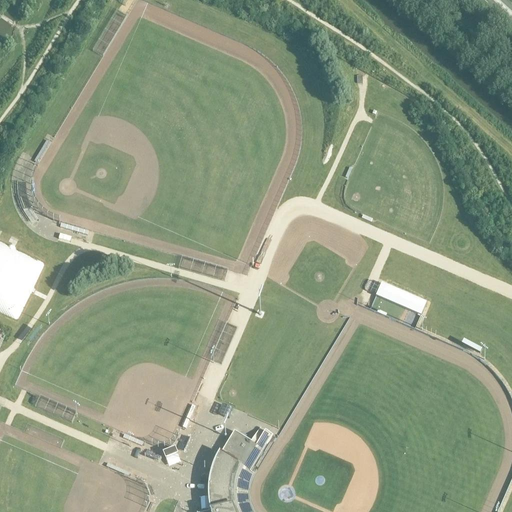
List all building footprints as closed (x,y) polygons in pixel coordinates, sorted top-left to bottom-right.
[(37,163),(50,142),(46,141),(34,161),(37,163)] [(87,236),(88,232),(61,224),(60,228),(87,236)] [(421,316),(427,303),(382,283),(376,297),(421,316)] [(186,429),(196,407),(192,405),(182,427),(186,429)] [(251,443),(234,433),(227,443),(221,453),(220,455),(219,457),(218,458),(217,461),(216,462),(216,464),(215,466),(214,468),(213,470),(213,472),(212,475),(212,477),(211,480),(211,482),(210,484),(210,487),(210,489),(210,491),(210,494),(210,496),(210,499),(210,501),(210,503),(211,506),(211,508),(211,510),(212,511),(210,511),(253,511),(250,503),(249,493),(250,483),(254,474),(249,471),(251,469),(250,468),(251,467),(252,467),(251,467),(250,466),(269,434),(265,432),(256,446),(256,445),(252,443),(251,443)] [(142,446),(143,443),(124,435),(123,438),(142,446)] [(175,449),(163,454),(166,459),(177,455),(175,449)] [(130,473),(108,464),(106,467),(128,477),(130,473)]
